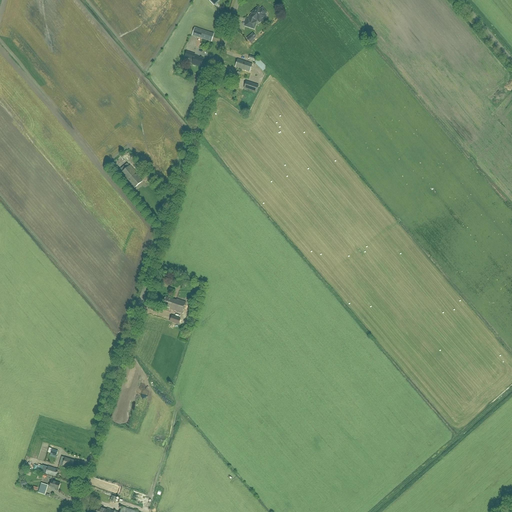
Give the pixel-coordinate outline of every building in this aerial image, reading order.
[(266,16),(264,15),(266,13),(262,8),(260,10),(258,8),(251,13),(252,15),(250,17),(249,20),(247,19),(245,26),(254,29),(256,22),(255,22),(255,20),(256,19),(259,22),(266,16)] [(211,42),(214,34),(194,28),(192,36),(211,42)] [(196,65),(201,67),(203,59),(197,58),(198,57),(193,56),(193,54),(186,52),(185,58),(191,60),(190,64),(193,65),(193,66),(195,66),(196,65)] [(256,64),(262,72),(267,68),(258,58),(257,58),(256,60),(255,62),(256,64)] [(250,72),(252,64),(238,59),(235,67),(250,72)] [(246,82),(244,88),(257,92),(259,86),(246,82)] [(115,175),(118,172),(111,164),(108,167),(115,175)] [(134,188),(142,182),(138,177),(138,176),(130,166),(121,173),(129,184),(130,183),(134,188)] [(182,313),(186,302),(177,299),(177,301),(166,297),(163,305),(171,308),(170,309),(182,313)] [(180,319),(172,316),(170,322),(178,325),(180,319)] [(169,398),(164,401),(167,406),(172,402),(169,398)] [(72,468),(74,461),(62,457),(59,465),(63,466),(72,468)] [(48,468),(46,474),(55,477),(57,469),(48,467),(48,468)] [(60,483),(52,481),(50,484),(49,487),(58,490),(60,483)] [(41,483),(38,493),(45,495),(46,491),(47,487),(48,485),(41,483)]
